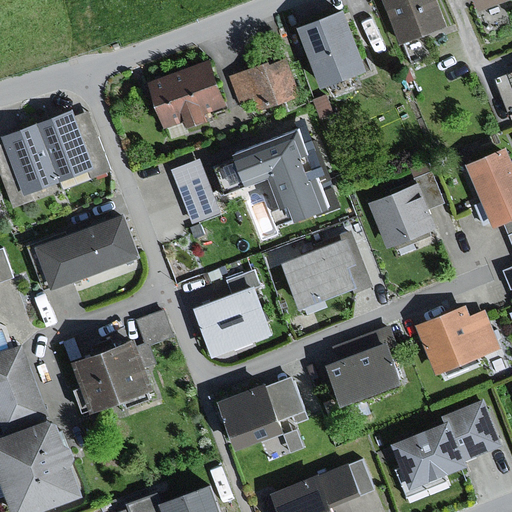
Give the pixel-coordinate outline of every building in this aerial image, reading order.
[(385,0),(402,46),(449,29),(438,0),(385,0)] [(511,0),(481,0),(485,10),(511,0)] [(349,12),(303,30),(327,91),(373,72),(349,12)] [(289,55),(228,76),(238,106),(258,99),(262,112),(278,106),(281,114),(299,108),(296,101),(304,99),(289,55)] [(215,60),(153,80),(169,128),(189,122),(191,129),(213,122),(211,113),(231,107),(215,60)] [(410,67),(403,70),(408,84),(415,81),(410,67)] [(511,80),(501,84),(511,112),(511,80)] [(328,95),(314,100),(322,119),(335,114),(328,95)] [(77,111),(42,124),(63,183),(91,173),(99,170),(79,116),(77,111)] [(92,111),(79,116),(99,170),(91,173),(94,179),(114,171),(92,111)] [(42,124),(6,137),(8,143),(27,196),(35,193),(63,183),(42,124)] [(305,130),(241,155),(243,159),(222,167),(233,194),(277,177),(289,208),(279,212),(284,227),(302,220),(303,223),(335,210),(325,184),(332,181),(317,141),(310,144),(305,130)] [(27,196),(8,143),(0,145),(0,169),(14,208),(37,200),(35,193),(27,196)] [(511,150),(475,166),(490,201),(478,206),(486,226),(497,222),(498,225),(505,222),(511,219),(511,150)] [(467,151),(453,156),(458,169),(472,164),(467,151)] [(202,161),(174,171),(195,224),(222,213),(202,161)] [(393,190),(396,197),(423,186),(432,209),(447,203),(434,172),(418,178),(418,180),(393,190)] [(396,197),(375,205),(393,251),(441,232),(432,209),(423,186),(396,197)] [(79,232),(95,274),(145,256),(129,214),(79,232)] [(203,224),(192,228),(196,239),(207,235),(203,224)] [(95,274),(79,232),(71,235),(70,232),(30,246),(47,292),(95,274)] [(351,241),(289,266),(307,310),(363,287),(356,269),(362,266),(351,241)] [(5,249),(0,250),(0,284),(16,279),(5,249)] [(228,281),(235,297),(260,287),(263,286),(257,269),(228,281)] [(235,297),(200,311),(219,359),(279,335),(260,287),(235,297)] [(474,307),(423,326),(442,375),(507,351),(492,312),(478,317),(474,307)] [(166,311),(140,321),(149,346),(175,337),(166,311)] [(336,346),(342,364),(396,343),(400,342),(393,324),(336,346)] [(78,337),(66,342),(73,361),(85,357),(78,337)] [(142,342),(80,364),(98,413),(130,402),(132,408),(156,399),(154,393),(160,391),(142,342)] [(342,364),(334,367),(350,408),(368,401),(412,384),(396,343),(342,364)] [(25,345),(0,354),(0,419),(5,433),(51,416),(25,345)] [(296,377),(272,386),(284,419),(295,415),(298,424),(312,419),(296,377)] [(272,386),(225,404),(241,449),(289,432),(284,419),(272,386)] [(451,415),(455,423),(470,460),(506,446),(487,400),(451,415)] [(368,401),(350,408),(355,421),(373,414),(368,401)] [(295,415),(284,419),(289,432),(297,452),(308,448),(298,424),(295,415)] [(54,421),(0,440),(0,465),(17,511),(46,511),(90,496),(79,465),(83,458),(79,448),(71,447),(65,426),(54,421)] [(455,423),(395,446),(414,492),(474,469),(470,460),(455,423)] [(365,458),(325,475),(339,508),(379,491),(365,458)] [(325,475),(279,495),(286,511),(340,511),(339,508),(325,475)] [(224,511),(216,488),(167,507),(168,511),(224,511)] [(129,504),(131,509),(131,511),(168,511),(167,507),(162,492),(129,504)]
